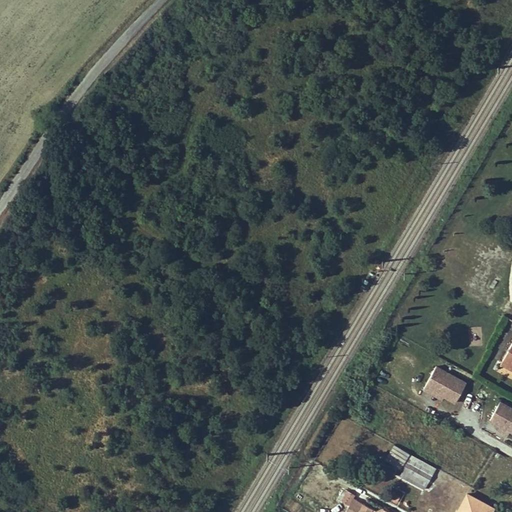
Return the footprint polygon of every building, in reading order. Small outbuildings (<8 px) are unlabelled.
[(511,369),(511,364),(504,360),(502,363),(511,369)] [(438,367),(425,390),(433,394),(436,390),(446,395),(445,396),(457,403),(468,383),(438,367)] [(436,390),(433,394),(443,399),(445,396),(446,395),(436,390)] [(511,406),(502,401),(491,421),(511,431),(511,406)] [(406,461),(402,468),(404,469),(409,471),(412,464),(406,461)] [(425,488),(432,475),(412,464),(409,471),(404,469),(401,475),(425,488)] [(486,511),(490,505),(469,493),(458,511),(486,511)]
